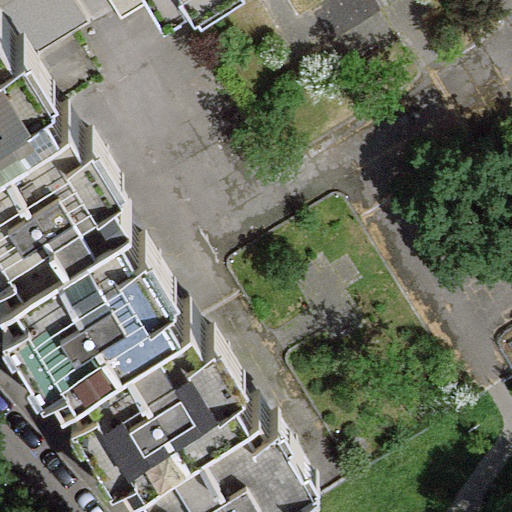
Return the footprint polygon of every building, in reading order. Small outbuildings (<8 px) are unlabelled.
[(82,0),(7,0),(4,2),(36,54),(94,19),(82,0)] [(0,141),(66,100),(36,54),(4,2),(0,4),(0,141)] [(0,248),(13,269),(125,199),(132,195),(71,97),(66,100),(0,141),(0,248)] [(73,368),(186,298),(125,199),(13,269),(4,275),(65,373),(73,368)] [(139,463),(255,391),(193,293),(186,298),(73,368),(133,466),(139,463)] [(171,511),(278,511),(323,484),(262,386),(255,391),(139,463),(171,511)]
